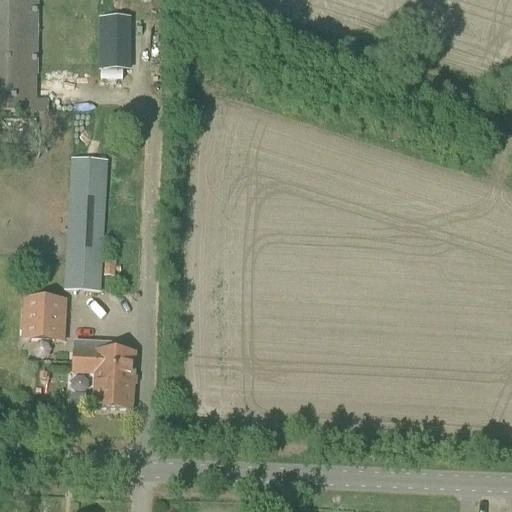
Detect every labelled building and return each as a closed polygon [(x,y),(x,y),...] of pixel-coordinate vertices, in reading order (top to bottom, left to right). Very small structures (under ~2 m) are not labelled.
[(0,0),(0,116),(36,116),(37,0),(0,0)] [(130,73),(130,21),(98,20),(98,73),(130,73)] [(0,159),(37,158),(36,120),(0,120),(0,159)] [(106,163),(71,161),(63,294),(98,296),(106,163)] [(23,298),(21,334),(60,335),(61,299),(23,298)] [(134,356),(123,356),(122,347),(97,345),(97,354),(94,354),(94,355),(73,354),(72,377),(94,378),(92,413),(131,415),(134,356)]
